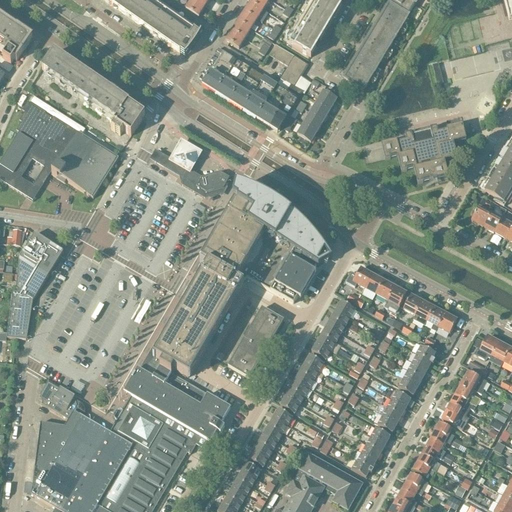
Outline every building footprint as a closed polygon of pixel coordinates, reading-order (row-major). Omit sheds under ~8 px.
[(184,58),(185,59),(191,52),(196,44),(200,37),(204,28),(203,28),(202,32),(201,34),(151,0),(101,0),(180,55),(184,58)] [(190,0),(185,10),(198,18),(204,8),(190,0)] [(190,0),(204,8),(209,0),(190,0)] [(266,0),(251,0),(250,3),(263,12),(269,2),(266,0)] [(312,0),(286,44),(310,58),(345,0),(312,0)] [(415,5),(417,0),(392,0),(389,5),(343,80),(363,91),(408,16),(414,5),(415,5)] [(511,0),(503,0),(509,21),(511,20),(511,0)] [(250,3),(244,13),(257,21),(263,12),(250,3)] [(287,8),(284,12),(290,17),(293,11),(287,8)] [(244,13),(237,23),(251,31),(257,21),(244,13)] [(16,62),(32,39),(17,28),(17,29),(0,17),(0,57),(11,65),(14,60),(16,62)] [(237,23),(232,32),(245,41),(251,31),(237,23)] [(266,37),(274,42),(279,34),(273,30),(270,35),(268,34),(266,37)] [(239,50),(245,41),(232,32),(225,42),(239,50)] [(260,50),(266,54),(272,44),(264,38),(257,48),(260,50)] [(269,57),(274,60),(280,49),(275,47),(269,56),(269,57)] [(280,49),(274,60),(278,62),(284,52),(280,49)] [(284,52),(278,62),(283,65),(289,55),(284,52)] [(221,56),(210,73),(224,82),(237,62),(223,53),(221,56)] [(123,132),(131,137),(145,117),(53,55),(41,72),(48,76),(47,77),(47,83),(51,85),(53,83),(59,87),(60,91),(64,94),(65,91),(72,96),(72,99),(76,102),(78,100),(84,104),(85,108),(88,111),(90,108),(96,113),(97,116),(101,119),(102,117),(109,121),(109,125),(113,127),(111,131),(120,137),(123,132)] [(289,55),(283,65),(288,68),(290,64),(294,58),(289,55)] [(294,58),(290,64),(304,72),(307,67),(306,66),(294,58)] [(237,62),(224,82),(237,90),(245,77),(250,70),(237,62)] [(288,68),(287,69),(300,78),(304,72),(290,64),(288,68)] [(437,86),(443,85),(438,65),(432,66),(437,86)] [(287,69),(284,74),(297,83),(300,78),(287,69)] [(250,70),(245,77),(259,86),(264,78),(250,70)] [(204,83),(202,87),(216,95),(224,82),(210,73),(209,75),(204,83)] [(284,74),(280,80),(281,81),(290,87),(294,89),(297,83),(284,74)] [(245,77),(237,90),(251,99),(253,95),(259,86),(245,77)] [(259,86),(253,95),(266,103),(277,87),(264,78),(259,86)] [(297,83),(294,89),(302,94),(304,95),(308,89),(311,84),(306,81),(300,78),(297,83)] [(281,81),(277,87),(286,93),(290,87),(281,81)] [(313,81),(310,86),(317,89),(319,84),(313,81)] [(224,82),(216,95),(229,104),(237,90),(224,82)] [(266,103),(264,107),(286,120),(298,100),(286,93),(277,87),(266,103)] [(290,87),(286,93),(298,100),(302,94),(294,89),(290,87)] [(237,90),(229,104),(243,112),(251,99),(237,90)] [(322,93),(316,103),(330,111),(336,101),(322,93)] [(251,99),(243,112),(256,120),(264,107),(266,103),(253,95),(251,99)] [(65,185),(66,183),(93,200),(118,160),(78,134),(77,134),(52,119),(51,120),(44,116),(45,114),(28,103),(27,103),(22,112),(24,114),(19,122),(22,124),(16,132),(19,134),(0,163),(0,181),(26,198),(33,187),(21,179),(32,161),(44,169),(53,174),(51,176),(65,185)] [(300,103),(297,107),(304,111),(306,106),(300,103)] [(316,103),(309,114),(323,122),(330,111),(316,103)] [(264,107),(256,120),(270,129),(277,134),(279,131),(284,123),(285,123),(286,120),(264,107)] [(297,107),(291,118),(294,120),(298,114),(301,115),(304,111),(297,107)] [(309,114),(303,125),(317,133),(323,122),(309,114)] [(291,118),(283,131),(288,133),(293,125),(294,126),(297,122),(294,120),(291,118)] [(296,136),(310,144),(317,133),(303,125),(296,136)] [(380,146),(384,161),(397,158),(401,173),(413,170),(417,185),(448,178),(444,163),(457,160),(453,145),(466,141),(462,126),(446,130),(446,131),(438,134),(436,128),(404,136),(406,141),(397,144),(396,142),(380,146)] [(202,150),(181,138),(168,159),(190,171),(202,150)] [(499,160),(511,168),(511,153),(505,149),(499,160)] [(160,154),(155,164),(180,178),(185,182),(186,181),(185,179),(184,174),(188,173),(190,172),(190,171),(170,160),(168,159),(160,154)] [(493,170),(511,182),(511,168),(499,160),(493,170)] [(486,180),(511,195),(511,193),(511,182),(493,170),(486,180)] [(188,173),(184,174),(185,179),(186,181),(186,182),(207,194),(222,190),(223,190),(229,179),(220,173),(205,177),(201,178),(191,172),(190,172),(188,173)] [(493,201),(503,208),(511,195),(486,180),(480,190),(494,198),(493,201)] [(235,192),(232,203),(234,203),(235,204),(234,205),(257,218),(258,216),(263,219),(266,220),(265,223),(266,226),(274,231),(269,239),(246,280),(291,306),(292,306),(293,306),(293,305),(315,268),(317,269),(320,267),(330,261),(331,260),(329,257),(328,255),(327,253),(326,252),(324,249),(321,245),(318,242),(315,238),(313,236),(310,233),(307,230),(304,227),(302,225),(298,222),(295,219),(292,217),(289,215),(286,212),(282,210),(279,208),(276,206),(272,204),(269,202),(265,201),(262,199),(258,198),(254,196),(250,195),(247,194),(244,193),(241,192),(239,191),(235,190),(235,192)] [(478,209),(471,222),(483,229),(490,216),(482,211),(484,208),(486,202),(480,199),(475,208),(478,209)] [(204,273),(154,359),(162,364),(160,368),(171,375),(174,371),(188,379),(233,301),(245,282),(246,280),(269,239),(274,231),(266,226),(265,223),(266,220),(263,219),(258,216),(257,218),(234,205),(204,257),(200,263),(203,265),(200,270),(204,273)] [(490,216),(483,229),(494,235),(501,222),(490,216)] [(501,222),(494,235),(506,241),(511,228),(511,227),(510,226),(511,222),(511,220),(509,219),(504,216),(501,222)] [(12,239),(11,247),(20,248),(22,233),(13,232),(12,239)] [(12,293),(12,296),(7,337),(7,338),(7,339),(8,339),(25,341),(26,341),(26,340),(32,302),(63,254),(63,253),(62,253),(62,252),(35,235),(34,235),(34,236),(19,259),(15,289),(16,290),(18,291),(16,293),(13,293),(12,293)] [(359,271),(352,284),(364,290),(371,277),(359,271)] [(371,277),(364,290),(376,296),(383,283),(371,277)] [(383,283),(376,296),(387,302),(394,289),(383,283)] [(394,289),(387,302),(399,309),(406,296),(394,289)] [(410,298),(403,311),(415,317),(421,304),(410,298)] [(340,303),(335,312),(350,321),(355,312),(340,303)] [(421,304),(415,317),(426,323),(433,310),(421,304)] [(262,310),(228,368),(249,380),(283,322),(262,310)] [(433,310),(426,323),(433,327),(430,331),(435,334),(438,329),(444,316),(433,310)] [(330,320),(345,329),(350,321),(335,312),(330,320)] [(444,316),(438,329),(449,335),(456,322),(444,316)] [(326,328),(340,337),(345,329),(330,320),(326,328)] [(321,336),(336,345),(340,337),(326,328),(321,336)] [(377,330),(374,335),(381,339),(384,334),(377,330)] [(316,344),(331,353),(336,345),(321,336),(316,344)] [(490,360),(491,357),(498,345),(486,338),(483,344),(480,351),(477,350),(474,356),(485,362),(487,359),(490,360)] [(475,339),(471,346),(477,350),(480,351),(483,344),(475,339)] [(316,344),(311,353),(326,362),(331,353),(316,344)] [(498,345),(491,357),(503,364),(509,351),(498,345)] [(380,346),(378,351),(384,354),(387,350),(380,346)] [(368,347),(365,351),(372,355),(374,351),(368,347)] [(415,356),(415,357),(431,364),(433,366),(434,362),(432,361),(435,355),(420,347),(415,356)] [(511,351),(509,351),(503,364),(511,368),(511,351)] [(221,362),(224,357),(219,354),(216,359),(217,360),(220,361),(221,362)] [(309,357),(303,366),(318,375),(324,365),(309,357)] [(411,364),(426,373),(431,364),(415,357),(411,364)] [(152,511),(165,491),(167,488),(184,459),(187,454),(190,456),(190,455),(192,451),(193,451),(194,448),(195,447),(196,445),(194,444),(195,442),(196,442),(196,440),(197,438),(198,438),(198,437),(202,439),(203,440),(204,440),(206,442),(207,442),(210,444),(216,433),(217,433),(218,433),(220,434),(224,428),(221,426),(230,410),(171,375),(160,368),(162,364),(154,359),(145,374),(145,375),(144,375),(137,371),(124,394),(130,398),(122,413),(121,412),(120,412),(119,412),(118,412),(117,412),(117,413),(116,413),(115,414),(114,415),(114,416),(114,417),(114,418),(114,419),(115,420),(116,421),(109,434),(83,419),(73,413),(68,421),(67,422),(64,428),(40,424),(38,439),(38,440),(35,460),(35,462),(31,494),(31,496),(54,510),(52,511),(152,511)] [(373,359),(370,363),(377,367),(380,362),(373,359)] [(477,369),(479,366),(471,362),(467,369),(475,373),(475,372),(477,373),(478,370),(477,369)] [(411,364),(406,373),(422,381),(426,373),(411,364)] [(299,373),(314,382),(318,375),(303,366),(299,373)] [(351,370),(348,376),(357,381),(363,371),(356,367),(353,372),(351,370)] [(294,382),(309,390),(314,382),(299,373),(294,382)] [(402,381),(417,389),(422,381),(406,373),(402,381)] [(463,381),(483,393),(483,392),(482,391),(486,384),(467,373),(463,381)] [(361,379),(359,383),(366,387),(368,383),(364,381),(365,382),(368,377),(364,375),(362,380),(361,379)] [(397,389),(412,397),(417,389),(402,381),(397,389)] [(463,381),(458,389),(471,396),(474,393),(481,397),(483,393),(463,381)] [(289,390),(304,399),(309,390),(294,382),(289,390)] [(366,387),(359,383),(357,387),(363,391),(366,387)] [(41,405),(63,418),(68,421),(73,413),(77,407),(75,403),(73,401),(75,398),(60,390),(59,391),(47,384),(40,396),(40,397),(39,399),(41,400),(42,404),(41,405)] [(454,397),(475,409),(480,401),(471,396),(458,389),(454,397)] [(285,398),(299,407),(304,399),(289,390),(285,398)] [(391,401),(405,410),(410,401),(395,393),(391,401)] [(450,405),(467,415),(469,411),(473,413),(475,409),(454,397),(450,405)] [(285,398),(280,407),(294,416),(299,407),(285,398)] [(354,408),(357,403),(350,399),(347,404),(354,408)] [(386,410),(401,418),(405,410),(391,401),(386,410)] [(502,411),(509,415),(511,409),(504,404),(505,405),(502,411)] [(450,405),(445,413),(466,424),(469,420),(465,418),(467,415),(450,405)] [(375,414),(381,418),(396,426),(401,418),(386,410),(379,406),(375,414)] [(273,418),(288,427),(292,419),(278,411),(273,418)] [(441,421),(454,428),(456,424),(464,429),(464,428),(471,432),(473,428),(466,424),(445,413),(441,421)] [(496,421),(503,425),(507,418),(499,414),(496,421)] [(327,417),(324,423),(330,427),(334,421),(327,417)] [(273,418),(268,427),(283,436),(288,427),(273,418)] [(381,418),(377,426),(391,435),(396,426),(381,418)] [(491,429),(499,433),(503,426),(495,422),(491,429)] [(434,433),(452,442),(454,438),(449,436),(452,432),(439,424),(434,433)] [(263,435),(278,444),(283,436),(268,427),(263,435)] [(337,437),(340,432),(333,428),(331,433),(337,437)] [(307,433),(315,438),(317,434),(309,429),(307,433)] [(375,430),(370,438),(385,446),(390,438),(375,430)] [(487,437),(494,441),(498,434),(491,430),(487,437)] [(434,433),(430,440),(443,448),(445,444),(449,446),(452,442),(434,433)] [(500,440),(506,444),(510,436),(504,433),(500,440)] [(258,443),(273,452),(278,444),(263,435),(258,443)] [(366,446),(381,454),(385,446),(370,438),(366,446)] [(425,448),(443,458),(445,454),(441,451),(443,448),(430,440),(425,448)] [(451,447),(459,451),(460,447),(462,444),(455,440),(451,447)] [(253,452),(268,460),(273,452),(258,443),(253,452)] [(497,443),(493,452),(500,456),(505,447),(497,443)] [(319,453),(326,457),(330,449),(324,445),(319,453)] [(361,454),(376,462),(381,454),(366,446),(361,454)] [(421,456),(434,463),(436,460),(441,462),(441,461),(450,466),(452,463),(444,459),(443,458),(425,448),(421,456)] [(294,453),(288,450),(285,454),(286,455),(284,457),(290,461),(294,453)] [(253,452),(248,461),(263,469),(268,460),(253,452)] [(361,454),(356,463),(371,471),(376,462),(361,454)] [(310,511),(323,490),(336,497),(332,503),(347,511),(361,486),(306,455),(297,472),(298,472),(293,481),(293,480),(284,495),(290,499),(282,511),(277,509),(275,511),(310,511)] [(417,464),(434,474),(435,474),(440,467),(434,463),(421,456),(417,464)] [(510,467),(511,464),(511,463),(503,459),(501,462),(510,467)] [(355,462),(350,471),(365,479),(369,474),(371,475),(373,472),(371,471),(356,463),(355,462)] [(241,473),(255,482),(261,473),(246,464),(241,473)] [(417,464),(412,472),(425,479),(427,475),(432,477),(434,474),(417,464)] [(275,471),(282,474),(284,470),(278,466),(275,471)] [(237,481),(251,489),(255,482),(241,473),(237,481)] [(491,478),(503,485),(504,482),(492,475),(491,478)] [(406,484),(423,494),(428,485),(410,476),(406,484)] [(500,489),(503,485),(491,478),(490,479),(496,482),(495,486),(500,489)] [(465,491),(467,492),(471,484),(465,480),(460,489),(465,491)] [(237,481),(231,490),(246,498),(251,489),(237,481)] [(406,484),(401,491),(414,499),(416,495),(421,497),(423,494),(406,484)] [(460,489),(458,487),(454,496),(461,499),(465,491),(460,489)] [(511,490),(507,488),(502,497),(511,502),(511,490)] [(226,498),(241,507),(246,498),(231,490),(226,498)] [(397,499),(415,509),(419,511),(423,511),(424,511),(419,508),(416,506),(416,505),(412,503),(414,499),(401,491),(397,499)] [(452,510),(455,511),(459,503),(449,497),(444,505),(452,510)] [(511,511),(511,502),(502,497),(498,505),(511,511)] [(222,507),(230,511),(238,511),(241,507),(226,498),(222,507)] [(392,507),(401,511),(413,511),(415,509),(397,499),(392,507)] [(258,500),(256,504),(263,508),(265,504),(258,500)]
